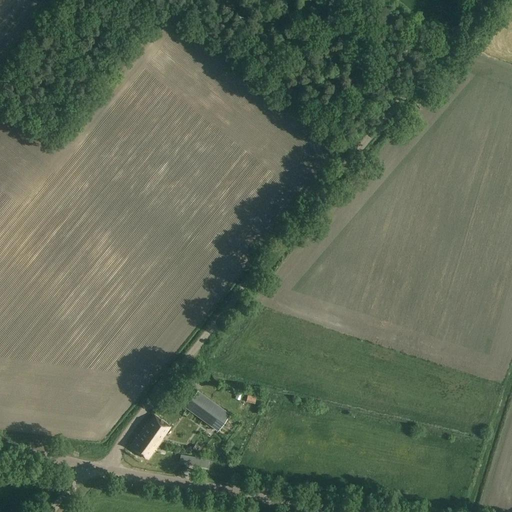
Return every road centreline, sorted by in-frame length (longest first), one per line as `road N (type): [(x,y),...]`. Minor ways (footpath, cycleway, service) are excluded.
road 1 (track): [(91,470),(107,461),(484,0)]
road 2 (unclassified): [(306,506),(91,470)]
